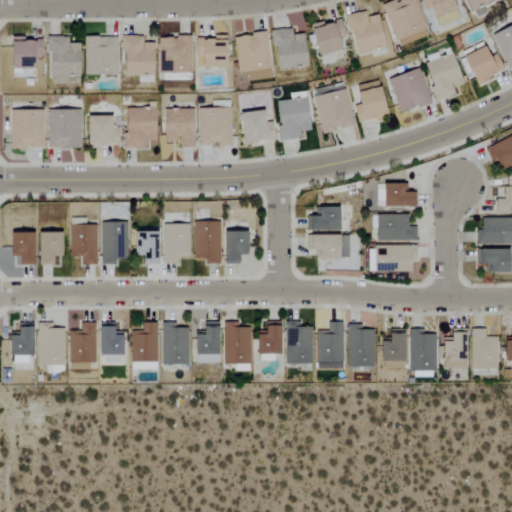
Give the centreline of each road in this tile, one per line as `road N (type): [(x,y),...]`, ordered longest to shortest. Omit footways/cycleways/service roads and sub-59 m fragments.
road 1 (tertiary): [(511,103),(394,154),(284,180),(0,185)]
road 2 (residential): [(0,294),(511,299)]
road 3 (residential): [(0,3),(257,0)]
